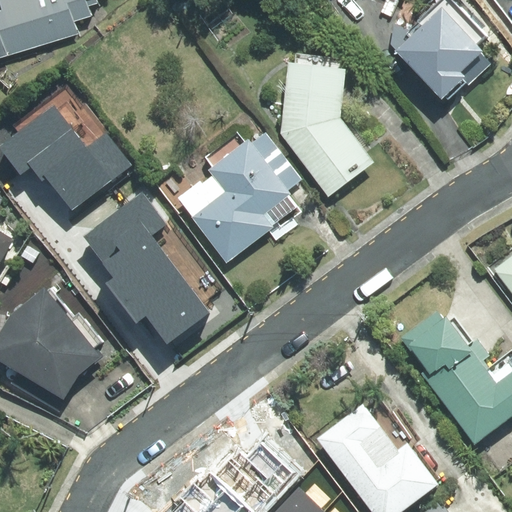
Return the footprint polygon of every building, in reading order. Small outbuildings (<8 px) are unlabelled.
[(0,21),(0,54),(79,33),(75,21),(97,15),(93,0),(0,0),(0,9),(3,20),(0,21)] [(479,33),(450,0),(394,50),(440,103),(488,61),(476,47),(485,40),(479,33)] [(343,71),(287,70),(281,139),(326,200),(373,165),(341,119),(343,71)] [(269,229),(276,239),(297,225),(290,215),(300,208),(291,195),(304,185),(267,133),(177,196),(222,261),(269,229)] [(0,266),(13,244),(0,236),(0,266)] [(105,247),(76,271),(130,334),(200,275),(167,236),(125,271),(105,247)] [(511,257),(495,271),(511,293),(511,257)] [(58,410),(109,350),(76,319),(70,326),(36,293),(0,336),(0,361),(18,372),(10,381),(58,410)] [(419,375),(470,445),(511,415),(511,351),(511,350),(484,370),(440,310),(402,338),(425,371),(419,375)] [(395,449),(362,405),(316,439),(368,511),(404,511),(438,488),(405,442),(395,449)] [(255,511),(319,511),(320,466),(255,466),(255,511)]
